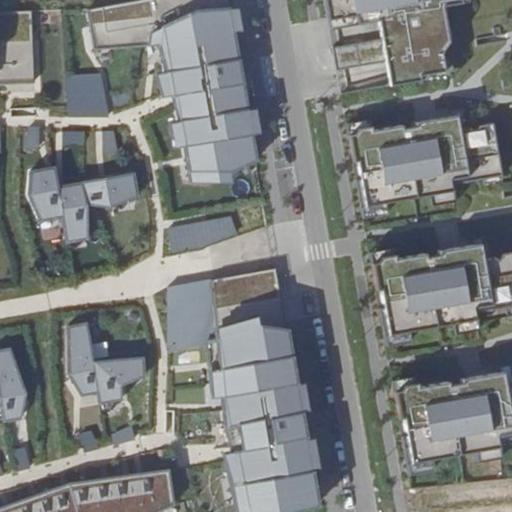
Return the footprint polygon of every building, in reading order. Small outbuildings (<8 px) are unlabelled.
[(243,31),(239,10),(229,9),(227,0),(145,0),(88,10),(94,48),(161,46),(167,71),(158,74),(164,98),(176,97),(180,122),(170,123),(173,148),(186,147),(190,185),(234,184),(233,172),(258,161),(255,136),(262,134),(259,109),(250,110),(237,32),(243,31)] [(324,0),(329,20),(378,12),(383,39),(334,48),(337,68),(386,59),(391,83),(446,74),(440,47),(448,36),(442,0),(444,0),(324,0)] [(476,39),(476,51),(504,51),(504,38),(476,39)] [(112,116),(105,68),(65,72),(70,115),(112,116)] [(349,136),(362,208),(440,194),(441,199),(455,196),(454,186),(502,178),(493,124),(481,127),(476,132),(469,129),(460,130),(458,117),(417,124),(417,127),(404,129),(404,126),(371,132),(371,128),(357,130),(354,135),(349,136)] [(146,196),(145,173),(72,178),(70,156),(47,158),(50,210),(78,208),(80,236),(103,234),(101,199),(146,196)] [(172,253),(237,238),(232,215),(166,230),(172,253)] [(372,264),(385,336),(462,322),(463,327),(478,324),(476,314),(511,307),(511,253),(503,255),(498,261),(492,257),(483,258),(481,245),(439,252),(440,255),(427,257),(426,254),(394,260),(393,256),(380,258),(377,263),(372,264)] [(263,327),(257,318),(219,328),(222,371),(212,372),(214,399),(227,398),(228,431),(242,426),(244,452),(224,455),(236,511),(296,511),(320,505),(315,471),(323,468),(317,441),(310,441),(306,413),(313,411),(307,384),(302,385),(290,328),(263,327)] [(106,319),(90,321),(94,370),(83,372),(86,388),(127,395),(152,374),(149,360),(134,366),(128,344),(115,344),(106,319)] [(9,358),(0,360),(0,398),(20,397),(20,413),(34,410),(45,380),(24,344),(8,347),(9,358)] [(394,392),(407,464),(485,450),(486,455),(501,452),(499,442),(511,439),(511,385),(506,386),(503,373),(462,380),(462,383),(449,385),(449,382),(417,388),(416,384),(403,387),(399,391),(394,392)] [(85,453),(99,448),(93,431),(80,435),(85,453)] [(84,473),(0,506),(0,511),(146,511),(189,491),(182,463),(84,473)]
